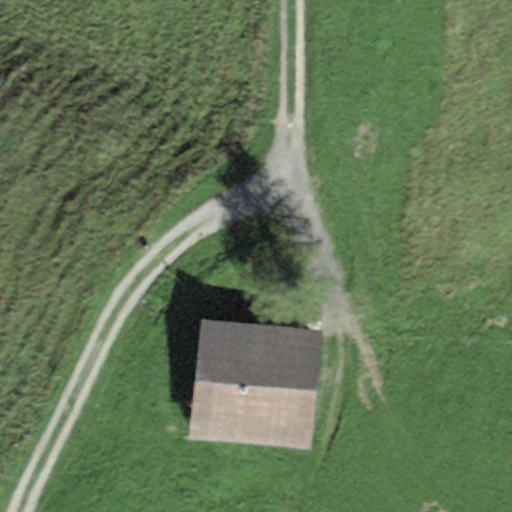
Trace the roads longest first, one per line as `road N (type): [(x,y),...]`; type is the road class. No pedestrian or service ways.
road 1 (track): [(300,0),(298,173),(208,229),(143,283),(27,511)]
road 2 (track): [(345,364),(339,300),(298,173)]
